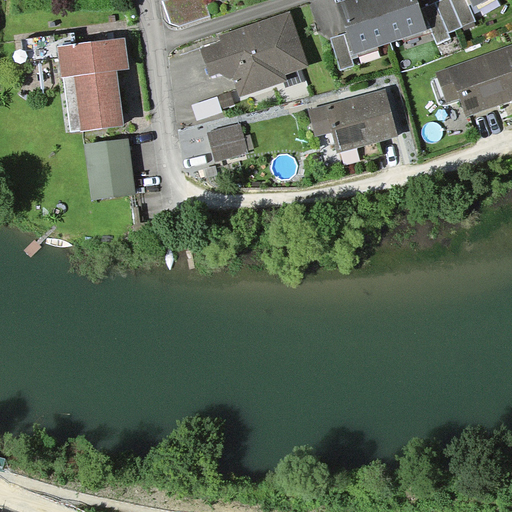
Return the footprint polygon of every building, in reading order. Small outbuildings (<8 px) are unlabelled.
[(212,19),(204,0),(174,0),(164,4),(172,25),(181,31),(212,19)] [(418,0),(359,0),(340,6),(357,57),(429,33),(418,0)] [(465,0),(444,0),(434,4),(447,35),(475,24),(465,0)] [(290,18),(223,38),(226,46),(206,52),(212,74),(214,80),(224,77),(243,99),(288,86),(285,77),(305,71),(290,18)] [(343,37),(329,41),(339,74),(352,70),(343,37)] [(61,50),(65,81),(77,80),(85,136),(126,130),(118,76),(133,74),(129,41),(61,50)] [(511,50),(437,76),(448,108),(462,103),(467,118),(511,102),(511,50)] [(385,92),(313,113),(320,137),(334,137),(340,156),(399,139),(385,92)] [(190,107),(195,122),(222,114),(216,98),(190,107)] [(242,128),(205,134),(208,151),(217,162),(247,157),(242,128)] [(139,141),(94,147),(101,203),(146,198),(139,141)]
